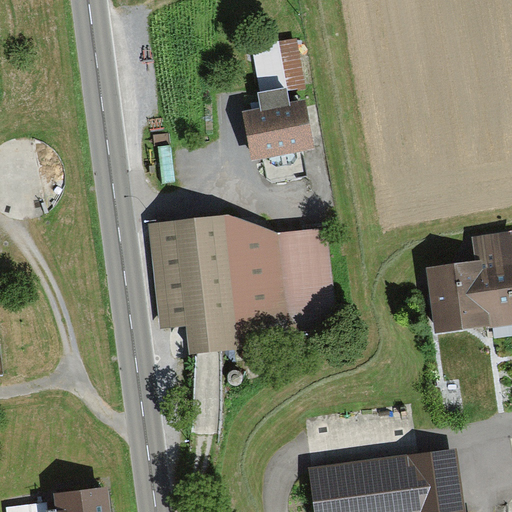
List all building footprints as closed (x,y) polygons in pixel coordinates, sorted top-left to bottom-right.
[(305,95),(298,39),(249,46),(258,103),(291,98),(305,95)] [(245,114),(253,160),(263,159),(268,181),(305,175),(300,152),(315,149),(304,103),(292,105),(291,98),(258,103),(259,111),(245,114)] [(224,218),(153,226),(164,322),(185,320),(188,345),(255,337),(253,324),(331,315),(322,233),(276,238),(224,218)] [(428,269),(436,334),(511,325),(511,233),(473,237),(476,262),(428,269)] [(463,511),(454,447),(309,469),(316,511),(463,511)] [(111,511),(108,489),(55,496),(55,502),(40,504),(41,511),(111,511)]
